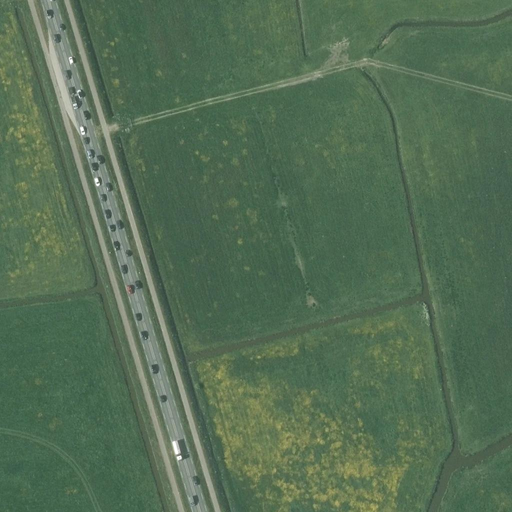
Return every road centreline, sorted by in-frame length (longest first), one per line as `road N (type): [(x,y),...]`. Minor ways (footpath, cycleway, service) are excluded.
road 1 (primary): [(199,511),(48,0)]
road 2 (track): [(511,102),(381,64),(354,66),(89,137)]
